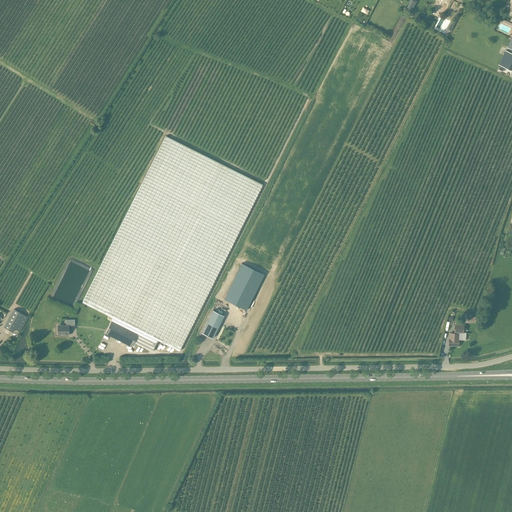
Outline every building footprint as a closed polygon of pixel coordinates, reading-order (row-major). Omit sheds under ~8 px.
[(410,0),(407,8),(412,10),(417,1),(415,0),(410,0)] [(440,19),(438,24),(448,28),(450,22),(440,19)] [(509,69),(511,62),(511,53),(506,50),(503,56),(499,64),(499,65),(509,69)] [(179,351),(263,185),(166,135),(82,302),(113,317),(105,333),(132,347),(134,342),(152,352),(158,340),(179,351)] [(242,263),(224,299),(246,310),(264,274),(242,263)] [(14,309),(4,327),(13,332),(15,329),(20,331),(28,317),(14,309)] [(213,311),(202,333),(213,338),(224,316),(213,311)] [(66,326),(58,326),(58,334),(64,334),(64,335),(69,335),(69,326),(74,326),(74,319),(71,319),(66,319),(66,326)] [(454,332),(457,333),(464,333),(464,325),(455,324),(454,332)] [(459,346),(460,340),(466,340),(467,333),(457,333),(450,333),(449,338),(449,345),(459,346)]
